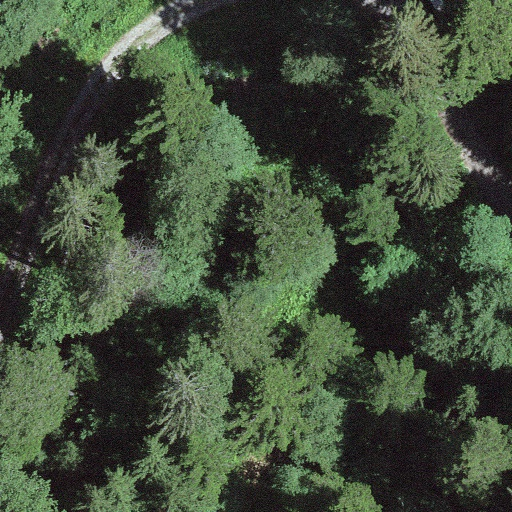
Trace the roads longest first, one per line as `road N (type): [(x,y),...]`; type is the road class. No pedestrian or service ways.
road 1 (track): [(0,355),(94,129),(167,25),(207,0)]
road 2 (track): [(388,0),(458,134),(511,209)]
